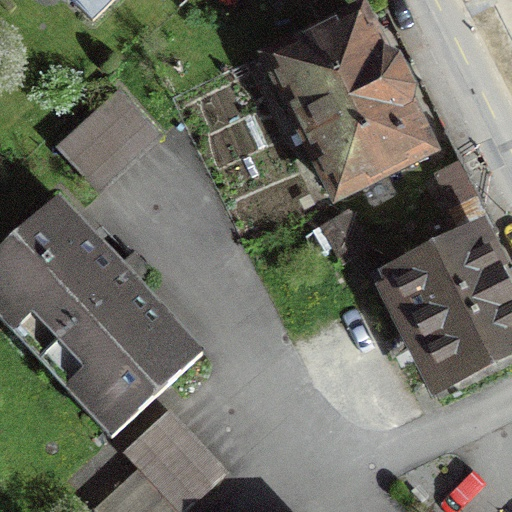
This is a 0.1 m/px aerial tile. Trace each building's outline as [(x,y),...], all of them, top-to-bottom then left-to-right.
[(127,0),(46,0),(88,40),(127,0)] [(322,226),(432,173),(358,20),(248,73),(322,226)] [(122,95),(64,149),(103,191),(161,137),(122,95)] [(0,355),(99,461),(196,371),(49,214),(0,259),(0,355)] [(511,306),(478,238),(364,294),(427,421),(511,379),(511,306)] [(170,417),(129,458),(182,511),(223,470),(170,417)]
